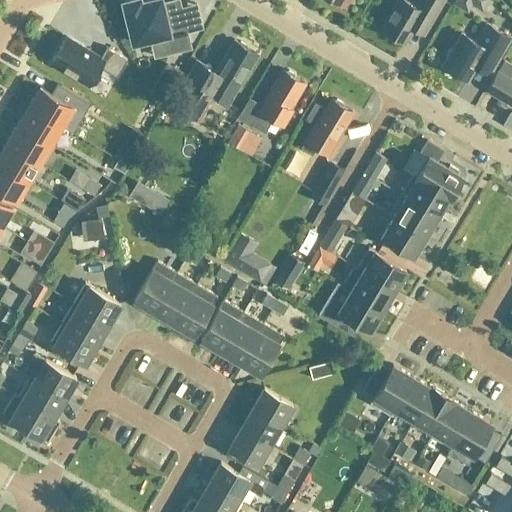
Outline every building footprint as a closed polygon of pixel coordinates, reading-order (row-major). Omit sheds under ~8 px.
[(173,52),(191,48),(179,0),(174,0),(162,3),(161,0),(151,0),(141,3),(140,0),(131,0),(123,2),(134,43),(169,34),(173,52)] [(424,35),(444,0),(418,0),(415,5),(406,0),(398,0),(382,29),(405,43),(414,29),(424,35)] [(477,42),(462,33),(443,66),(467,80),(476,64),(489,73),(510,38),(488,24),(477,42)] [(99,59),(66,39),(50,64),(88,87),(99,68),(116,78),(126,61),(105,49),(99,59)] [(233,93),(257,54),(248,48),(247,45),(242,42),(239,43),(237,41),(230,52),(229,51),(223,61),(211,80),(233,93)] [(270,92),(271,93),(254,121),(268,130),(274,119),(283,124),(292,108),(290,107),(305,82),(294,76),(295,74),(289,71),(288,72),(284,70),(277,81),(276,80),(270,92)] [(511,106),(511,79),(498,72),(486,91),(511,106)] [(40,87),(28,106),(61,126),(71,132),(89,103),(61,85),(54,96),(40,87)] [(328,153),(353,111),(344,105),(343,103),(338,99),(335,100),(333,98),(326,109),(316,103),(307,118),(316,124),(302,148),(313,154),(317,147),(328,153)] [(28,106),(17,125),(50,145),(61,126),(28,106)] [(245,153),(256,133),(239,123),(228,143),(245,153)] [(17,125),(6,143),(39,163),(50,145),(17,125)] [(413,174),(413,175),(450,198),(463,177),(458,174),(459,171),(450,166),(448,168),(437,162),(444,150),(427,140),(419,153),(428,158),(416,176),(413,174)] [(6,143),(0,153),(0,164),(28,182),(39,163),(6,143)] [(376,154),(367,169),(377,175),(386,159),(376,154)] [(122,172),(127,165),(116,159),(112,166),(122,172)] [(345,170),(331,162),(311,197),(325,205),(345,170)] [(0,164),(0,190),(16,201),(28,182),(0,164)] [(146,198),(159,190),(149,175),(136,182),(146,198)] [(413,175),(401,195),(437,217),(448,197),(450,198),(413,175)] [(373,178),(368,197),(388,203),(394,184),(373,178)] [(100,185),(89,179),(83,189),(94,195),(100,185)] [(363,198),(371,185),(361,179),(353,192),(363,198)] [(168,201),(158,195),(150,208),(160,214),(168,201)] [(389,214),(425,236),(437,217),(401,195),(389,214)] [(82,204),(71,198),(67,205),(77,211),(82,204)] [(0,225),(1,226),(13,207),(0,199),(0,225)] [(413,256),(425,236),(389,214),(389,215),(393,217),(381,237),(413,256)] [(58,215),(54,222),(63,228),(67,221),(58,215)] [(345,226),(336,221),(329,233),(338,238),(345,226)] [(321,246),(330,251),(338,238),(329,233),(321,246)] [(44,236),(37,248),(47,254),(54,242),(44,236)] [(186,258),(191,249),(181,243),(176,252),(186,258)] [(37,248),(30,259),(41,265),(47,254),(37,248)] [(369,248),(357,268),(394,291),(406,270),(369,248)] [(196,264),(201,255),(191,249),(186,258),(196,264)] [(261,282),(270,265),(253,255),(243,271),(261,282)] [(291,255),(286,264),(275,282),(287,289),(298,271),(303,262),(291,255)] [(325,260),(316,255),(310,266),(319,271),(325,260)] [(154,312),(177,273),(157,261),(134,300),(154,312)] [(216,275),(226,281),(231,273),(221,267),(216,275)] [(357,280),(351,291),(382,310),(394,291),(357,268),(356,269),(351,277),(357,280)] [(174,323),(197,284),(177,273),(154,312),(174,323)] [(237,276),(232,285),(243,291),(248,282),(237,276)] [(39,283),(28,303),(36,307),(47,288),(39,283)] [(73,303),(108,324),(120,304),(85,283),(73,303)] [(197,284),(174,323),(194,335),(217,296),(197,284)] [(333,324),(339,313),(370,331),(382,310),(351,291),(350,292),(338,285),(319,315),(333,324)] [(14,297),(9,306),(20,312),(25,303),(30,295),(19,289),(14,297)] [(262,302),(272,309),(277,300),(267,294),(262,302)] [(221,351),(244,312),(223,300),(200,339),(221,351)] [(288,306),(277,300),(272,309),(283,315),(288,306)] [(61,323),(96,344),(108,324),(73,303),(61,323)] [(244,312),(221,351),(240,362),(263,323),(244,312)] [(26,322),(19,333),(31,340),(37,329),(26,322)] [(49,343),(84,364),(96,344),(61,323),(49,343)] [(263,323),(240,362),(261,374),(284,335),(263,323)] [(12,345),(21,350),(27,339),(18,334),(12,345)] [(34,379),(65,397),(76,378),(45,359),(34,379)] [(333,361),(309,367),(312,379),(336,373),(333,361)] [(391,416),(413,377),(393,365),(388,373),(376,367),(362,390),(374,397),(370,403),(391,416)] [(18,396),(53,417),(65,397),(34,379),(30,377),(18,396)] [(412,425),(434,388),(433,387),(432,388),(413,377),(391,416),(393,413),(412,425)] [(252,408),(281,425),(293,405),(264,388),(252,408)] [(431,436),(453,399),(434,388),(412,425),(431,436)] [(60,421),(53,417),(18,396),(14,394),(2,415),(48,442),(60,421)] [(453,399),(431,436),(451,448),(472,412),(453,401),(454,400),(453,399)] [(241,428),(270,445),(281,425),(252,408),(241,428)] [(488,433),(493,424),(472,412),(451,448),(448,453),(469,465),(476,452),(488,459),(499,440),(504,431),(498,439),(488,433)] [(270,445),(241,428),(229,449),(258,465),(270,445)] [(310,453),(300,447),(293,459),(304,465),(310,453)] [(495,466),(502,470),(508,460),(501,456),(495,466)] [(511,468),(511,462),(508,460),(502,470),(508,474),(511,468)] [(209,483),(242,502),(249,490),(256,494),(261,486),(254,482),(221,462),(209,483)] [(412,474),(394,463),(387,476),(404,487),(412,474)] [(497,477),(490,473),(484,483),(491,487),(497,477)] [(277,486),(288,492),(294,481),(284,475),(277,486)] [(497,477),(491,487),(498,491),(504,481),(497,477)] [(505,495),(511,485),(504,481),(498,491),(505,495)] [(213,511),(235,511),(242,502),(209,483),(198,502),(198,503),(213,511)] [(288,492),(277,486),(271,497),(281,503),(288,492)] [(213,511),(198,503),(198,502),(191,498),(182,511),(213,511)]
